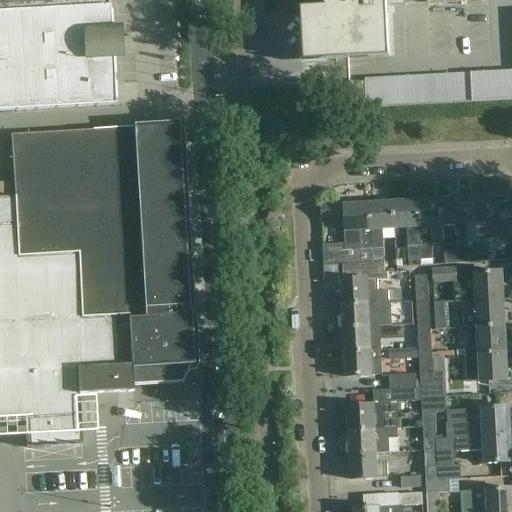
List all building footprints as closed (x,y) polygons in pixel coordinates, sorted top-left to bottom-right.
[(0,0),(0,112),(13,112),(115,106),(112,56),(107,56),(106,35),(111,34),(109,8),(108,8),(107,0),(0,0)] [(326,0),(327,8),(323,8),(311,8),(303,9),(306,62),(330,61),(390,58),(387,7),(468,2),(467,0),(326,0)] [(511,73),(366,81),(367,108),(511,100),(511,73)] [(365,83),(353,84),(354,109),(367,108),(365,83)] [(10,136),(13,182),(14,198),(15,198),(19,258),(79,254),(83,319),(129,316),(132,367),(133,367),(192,363),(189,315),(188,315),(176,125),(127,129),(10,136)] [(135,393),(133,372),(133,367),(132,367),(129,316),(83,319),(79,254),(19,258),(15,198),(14,198),(13,182),(0,182),(0,424),(25,423),(26,430),(27,449),(83,446),(81,414),(80,396),(135,393)] [(467,199),(468,226),(493,225),(491,198),(467,199)] [(467,199),(443,200),(444,228),(456,227),(457,260),(469,259),(468,244),(467,226),(468,226),(467,199)] [(445,239),(444,228),(443,200),(419,202),(422,262),(433,261),(432,240),(445,239)] [(419,202),(395,203),(396,230),(408,230),(410,263),(422,262),(419,202)] [(383,231),(396,230),(395,203),(371,205),(373,250),(373,265),(385,264),(383,231)] [(343,267),(354,266),(373,265),(373,250),(371,205),(346,206),(347,232),(346,232),(347,251),(343,251),(343,267)] [(469,259),(481,258),(482,258),(482,252),(503,251),(502,240),(482,241),(482,243),(468,244),(469,259)] [(341,281),(343,306),(379,304),(378,280),(386,279),(385,264),(373,265),(354,266),(355,281),(341,281)] [(433,283),(457,282),(457,268),(432,269),(433,283)] [(464,302),(505,300),(504,273),(475,274),(476,289),(456,290),(456,303),(464,303),(464,302)] [(417,292),(430,291),(429,277),(416,278),(417,292)] [(430,291),(417,292),(417,305),(430,305),(430,291)] [(465,328),(478,328),(478,329),(506,327),(505,300),(464,302),(464,303),(465,328)] [(379,304),(343,306),(344,330),(380,328),(390,327),(389,304),(379,304)] [(430,305),(417,305),(418,319),(431,318),(430,305)] [(431,318),(418,319),(419,332),(432,332),(431,318)] [(478,329),(479,356),(508,354),(506,327),(478,329)] [(344,330),(345,354),(382,352),(380,328),(344,330)] [(432,332),(419,332),(420,346),(432,345),(432,332)] [(432,345),(420,346),(420,360),(433,359),(432,345)] [(389,351),(390,361),(419,359),(418,349),(389,351)] [(383,376),(382,352),(345,354),(346,378),(383,376)] [(509,382),(508,354),(479,356),(481,383),(509,382)] [(421,373),(434,373),(433,359),(420,360),(421,373)] [(434,373),(421,373),(422,387),(435,386),(435,385),(434,373)] [(390,375),(391,391),(417,390),(417,374),(390,375)] [(435,386),(422,387),(422,400),(446,399),(446,384),(435,385),(435,386)] [(417,390),(391,391),(391,405),(418,403),(417,390)] [(436,413),(436,415),(447,414),(446,399),(422,400),(423,414),(436,413)] [(383,405),(375,406),(348,407),(349,432),(384,430),(384,429),(383,405)] [(456,439),(511,436),(510,408),(482,409),(483,421),(447,423),(448,438),(456,438),(456,439)] [(436,413),(423,414),(424,428),(437,427),(436,415),(436,413)] [(437,427),(424,428),(425,441),(438,441),(437,427)] [(384,430),(349,432),(350,456),(377,455),(390,454),(389,439),(398,439),(398,428),(384,429),(384,430)] [(456,451),(484,449),(485,465),(511,463),(511,438),(511,436),(456,439),(456,451)] [(438,441),(425,441),(425,455),(438,454),(438,441)] [(425,455),(426,468),(439,468),(439,466),(438,454),(425,455)] [(378,462),(377,455),(350,456),(351,481),(388,479),(387,461),(378,462)] [(439,466),(439,468),(440,480),(450,480),(461,479),(461,465),(439,466)] [(439,468),(426,468),(427,483),(440,482),(440,480),(439,468)] [(403,490),(423,489),(422,478),(402,479),(403,490)] [(440,482),(427,483),(427,494),(440,494),(451,493),(450,480),(440,480),(440,482)] [(474,504),(474,511),(511,511),(511,489),(486,491),(487,503),(474,504)] [(423,494),(400,495),(400,507),(423,505),(423,494)] [(440,494),(427,494),(428,508),(441,508),(440,494)]
